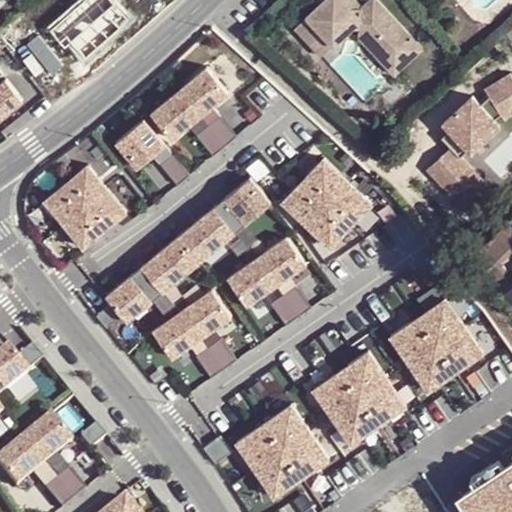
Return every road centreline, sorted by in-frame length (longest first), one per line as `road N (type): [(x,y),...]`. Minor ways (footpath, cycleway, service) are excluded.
road 1 (unknown): [(241,0),(239,40),(415,211),(511,332)]
road 2 (residential): [(282,117),(41,297)]
road 3 (residential): [(208,0),(0,168)]
road 4 (residential): [(154,444),(366,282)]
road 5 (residential): [(330,511),(511,383)]
road 6 (residential): [(154,444),(41,297)]
